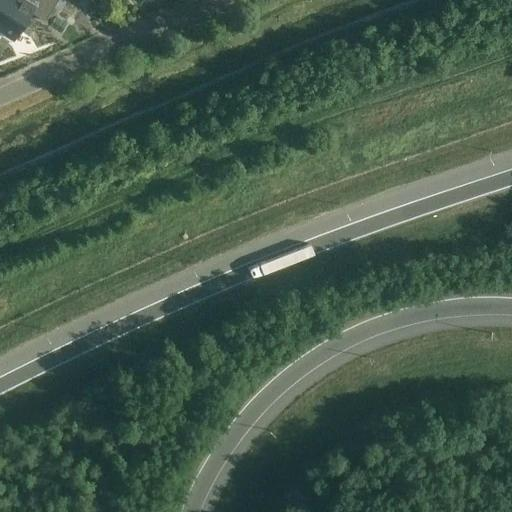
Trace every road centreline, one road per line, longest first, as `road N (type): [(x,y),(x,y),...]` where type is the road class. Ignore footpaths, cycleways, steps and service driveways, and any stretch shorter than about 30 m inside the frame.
road 1 (motorway): [(511,180),(171,307),(0,388)]
road 2 (motorway): [(193,511),(216,459),(253,414),(349,339),(444,311),(511,309)]
road 3 (residential): [(0,96),(216,0)]
